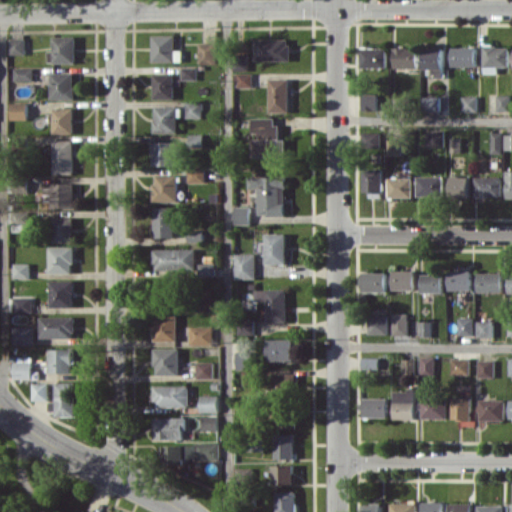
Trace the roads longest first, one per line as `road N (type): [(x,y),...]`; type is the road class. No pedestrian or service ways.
road 1 (residential): [(0,12),(511,7)]
road 2 (residential): [(339,0),(340,511)]
road 3 (residential): [(116,0),(114,471)]
road 4 (tertiary): [(0,408),(28,431),(183,511)]
road 5 (residential): [(339,234),(511,234)]
road 6 (residential): [(340,457),(511,458)]
